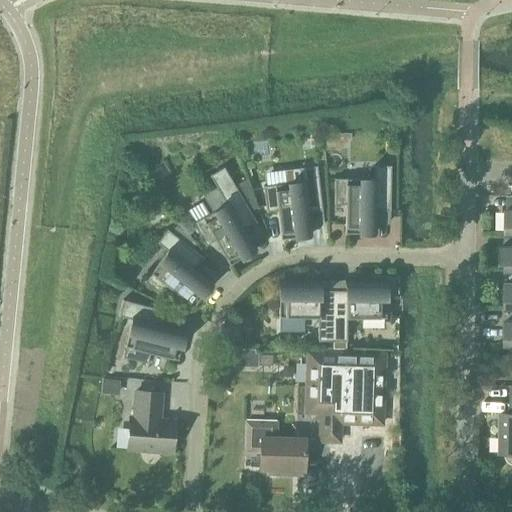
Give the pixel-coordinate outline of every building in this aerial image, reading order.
[(325,150),(339,150),(340,133),(326,133),(325,150)] [(325,159),(324,149),(316,150),(317,160),(325,159)] [(243,163),(247,177),(252,175),(247,162),(243,163)] [(307,212),(322,210),(317,166),(300,168),(302,182),(263,186),(266,212),(277,211),(281,239),(310,236),(307,212)] [(390,211),(390,166),(374,166),(374,179),(335,179),(334,205),(345,205),(345,234),(374,234),(374,210),(390,211)] [(234,184),(233,184),(223,167),(209,176),(226,204),(192,224),(205,246),(215,241),(229,266),(255,251),(243,230),(256,222),(234,184)] [(194,307),(212,284),(193,269),(203,257),(167,230),(157,243),(168,251),(144,282),(164,298),(171,289),(194,307)] [(511,246),(502,247),(501,263),(506,263),(506,272),(511,271),(511,246)] [(318,341),(332,341),(333,291),(319,291),(319,283),(279,282),(279,318),(318,318),(318,341)] [(333,291),(332,341),(346,342),(346,318),(386,318),(386,283),(345,283),(345,291),(333,291)] [(178,360),(185,332),(162,326),(166,311),(123,300),(119,316),(132,320),(122,357),(148,364),(150,353),(178,360)] [(384,355),(343,353),(308,352),(306,412),(321,412),(320,441),(339,441),(340,422),(381,424),(384,355)] [(102,391),(118,392),(119,379),(103,379),(102,391)] [(172,453),(174,420),(160,419),(161,393),(136,391),(134,417),(130,417),(127,450),(172,453)] [(511,414),(500,414),(500,454),(505,454),(506,458),(508,461),(511,463),(511,414)] [(304,471),(305,439),(276,438),(277,422),(246,421),(245,452),(260,452),(260,469),(265,469),(267,474),(276,475),(278,470),(304,471)]
